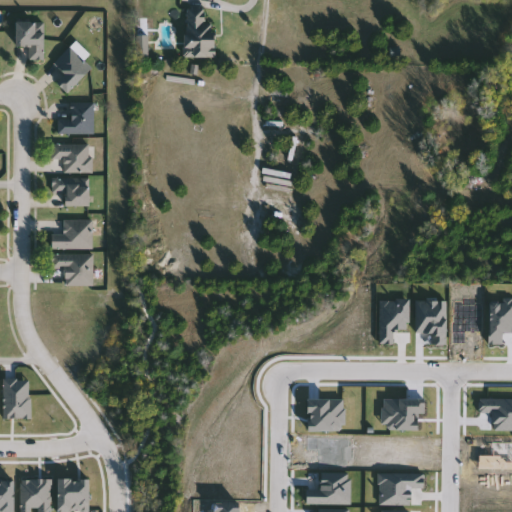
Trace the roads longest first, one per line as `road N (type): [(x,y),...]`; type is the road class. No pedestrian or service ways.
road 1 (residential): [(16,94),(19,311),(42,358),(98,432),(113,468),(114,511)]
road 2 (residential): [(279,369),(511,370)]
road 3 (residential): [(277,511),(279,369)]
road 4 (residential): [(452,370),(451,511)]
